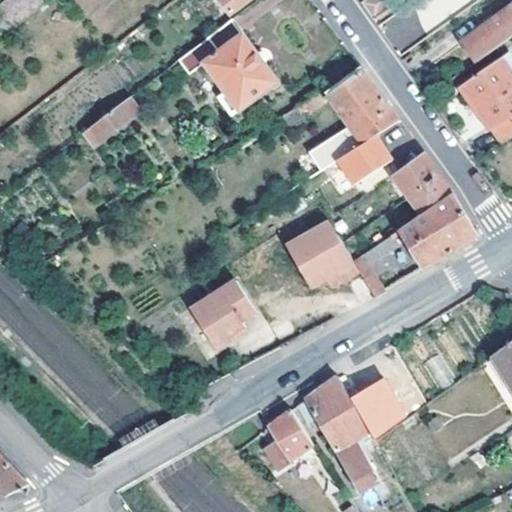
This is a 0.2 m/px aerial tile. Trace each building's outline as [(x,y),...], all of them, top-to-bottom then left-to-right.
[(3,0),(0,3),(0,18),(10,30),(44,0),(3,0)] [(218,0),(227,11),(242,0),(218,0)] [(373,18),(399,0),(362,0),(361,1),(373,18)] [(476,58),(511,32),(511,2),(462,41),(476,58)] [(202,62),(223,90),(216,96),(229,114),(237,108),(239,111),(278,81),(230,18),(176,60),(187,74),(202,62)] [(502,140),(511,133),(511,47),(459,86),(490,128),(492,127),(502,140)] [(377,89),(361,68),(327,95),(350,126),(362,142),(375,133),(398,118),(377,89)] [(315,93),(279,116),(286,127),(302,119),(297,111),(305,106),(308,109),(320,101),(315,93)] [(137,111),(126,98),(83,131),(94,145),(137,111)] [(350,126),(326,141),(337,158),(337,157),(362,142),(350,126)] [(362,142),(337,157),(353,182),(391,158),(375,133),(362,142)] [(322,168),(337,158),(326,141),(310,152),(322,168)] [(438,171),(423,151),(392,172),(406,192),(438,171)] [(445,181),(438,171),(406,192),(420,211),(453,191),(445,181)] [(453,191),(420,211),(397,225),(424,266),(456,247),(478,234),(453,191)] [(342,278),(359,269),(350,254),(330,219),(287,243),(311,284),(326,276),(338,269),(342,278)] [(383,289),(360,248),(350,254),(359,269),(373,295),(383,289)] [(330,284),(342,278),(338,269),(326,276),(330,284)] [(256,310),(236,279),(191,308),(217,348),(234,338),(231,333),(245,325),(241,320),(256,310)] [(248,329),(245,325),(231,333),(234,338),(248,329)] [(511,340),(492,354),(511,387),(511,340)] [(476,438),(500,425),(491,410),(501,405),(481,370),(429,399),(441,421),(461,411),(476,438)] [(335,406),(337,409),(339,413),(356,403),(339,375),(323,386),(305,399),(316,417),(335,406)] [(348,421),(359,438),(371,431),(356,403),(339,413),(343,422),(348,421)] [(320,424),(339,413),(337,409),(335,406),(316,417),(320,424)] [(291,409),(269,425),(278,440),(265,448),(279,470),(315,447),(291,409)] [(339,413),(320,424),(362,497),(374,491),(384,486),(372,464),(362,470),(347,444),(357,439),(359,438),(348,421),(343,422),(339,413)] [(372,464),(357,439),(347,444),(362,470),(372,464)] [(0,500),(29,485),(8,461),(0,451),(0,500)]
